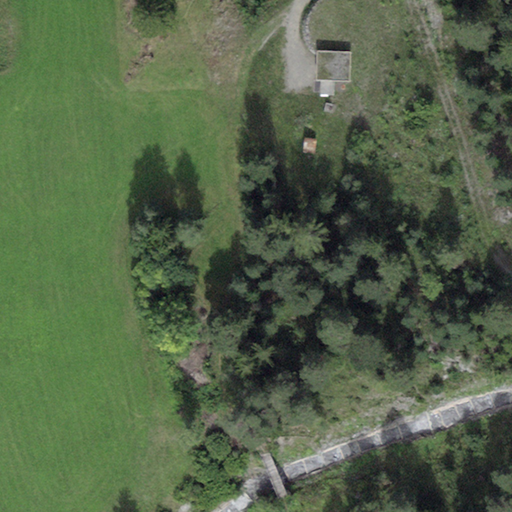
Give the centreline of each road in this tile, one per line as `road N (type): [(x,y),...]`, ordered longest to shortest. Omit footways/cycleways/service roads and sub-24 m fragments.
road 1 (track): [(285,511),(226,380),(241,260),(237,131),(247,58),(301,0)]
road 2 (track): [(409,0),(495,252),(511,268)]
